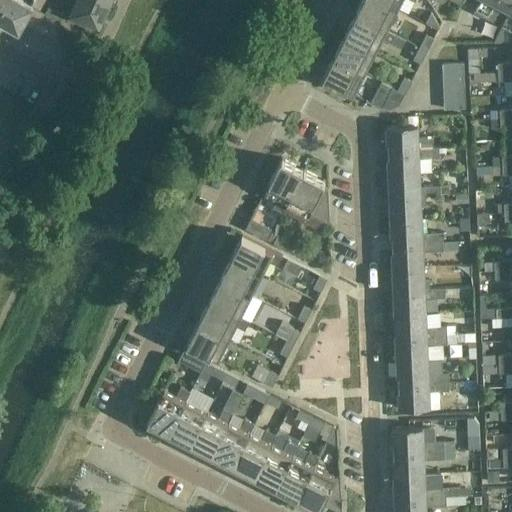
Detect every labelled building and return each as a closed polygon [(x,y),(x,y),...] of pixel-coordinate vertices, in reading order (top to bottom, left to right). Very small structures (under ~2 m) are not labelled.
[(23,22),(31,26),(40,11),(46,0),(32,0),(33,1),(30,5),(20,0),(6,0),(0,12),(0,22),(17,32),(23,22)] [(101,0),(76,0),(71,12),(71,14),(84,20),(97,26),(108,3),(101,0)] [(380,0),(361,0),(355,14),(386,30),(397,9),(380,0)] [(380,0),(397,9),(401,0),(412,0),(415,1),(415,0),(380,0)] [(496,3),(508,10),(511,2),(511,0),(479,0),(473,12),(488,19),(496,3)] [(44,13),(35,29),(68,47),(84,20),(71,14),(71,12),(67,10),(64,17),(52,11),(47,7),(44,13)] [(425,23),(438,29),(439,26),(431,12),(425,23)] [(355,14),(344,35),(376,51),(386,30),(355,14)] [(426,34),(419,46),(427,50),(434,38),(426,34)] [(344,35),(333,56),(365,72),(376,51),(344,35)] [(427,50),(419,46),(413,59),(421,63),(427,50)] [(481,60),(500,61),(501,52),(482,51),(481,60)] [(333,56),(322,78),(353,94),(365,72),(333,56)] [(497,72),(511,71),(511,61),(497,63),(497,72)] [(463,63),(442,64),(443,76),(463,75),(463,63)] [(511,71),(497,72),(498,80),(498,81),(511,79),(511,71)] [(463,75),(443,76),(443,86),(464,85),(463,75)] [(397,89),(405,93),(412,80),(404,76),(397,89)] [(366,101),(381,108),(392,87),(381,81),(371,102),(366,99),(366,101)] [(464,85),(443,86),(444,97),(464,96),(464,85)] [(464,96),(444,97),(444,108),(465,107),(464,96)] [(511,108),(499,109),(499,118),(511,117),(511,108)] [(511,127),(511,117),(499,118),(500,128),(511,127)] [(390,141),(390,150),(419,149),(419,148),(418,124),(386,126),(387,141),(390,141)] [(388,157),(388,174),(420,173),(419,157),(439,157),(438,147),(419,148),(419,149),(390,150),(390,157),(388,157)] [(511,155),(501,156),(502,165),(511,164),(511,155)] [(273,207),(282,212),(287,201),(302,170),(281,159),(265,190),(278,197),(273,207)] [(511,173),(511,164),(502,165),(502,174),(511,173)] [(474,166),(474,177),(489,177),(489,166),(474,166)] [(325,181),(302,170),(287,201),(329,223),(328,189),(322,187),(325,181)] [(388,174),(390,197),(426,196),(426,195),(440,195),(440,185),(420,186),(420,173),(388,174)] [(390,197),(391,221),(422,219),(421,205),(426,204),(426,196),(390,197)] [(511,202),(503,203),(503,211),(511,210),(511,202)] [(245,229),(266,240),(272,229),(250,219),(245,229)] [(394,235),(394,244),(442,242),(442,232),(422,233),(422,219),(391,221),(391,235),(394,235)] [(242,235),(230,258),(262,274),(273,252),(242,235)] [(273,243),(286,250),(289,242),(277,235),(273,243)] [(392,251),(393,267),(424,266),(423,251),(443,251),(442,242),(394,244),(395,251),(392,251)] [(230,258),(219,279),(251,295),(262,274),(230,258)] [(494,271),(511,269),(511,260),(494,261),(494,271)] [(393,267),(394,291),(430,289),(430,279),(424,280),(424,266),(393,267)] [(511,269),(494,271),(494,279),(511,278),(511,269)] [(319,275),(313,288),(320,292),(327,279),(319,275)] [(219,279),(209,300),(240,316),(251,295),(219,279)] [(394,291),(395,314),(426,313),(425,299),(430,298),(445,297),(445,288),(430,289),(394,291)] [(209,300),(198,322),(229,338),(240,316),(209,300)] [(304,305),(297,318),(305,322),(311,309),(304,305)] [(496,317),(511,317),(511,307),(496,308),(496,317)] [(395,314),(396,337),(446,335),(446,326),(427,326),(426,313),(395,314)] [(504,318),(478,319),(478,330),(505,329),(504,318)] [(198,322),(186,344),(218,360),(229,338),(198,322)] [(293,328),(286,340),(294,344),(300,332),(293,328)] [(451,354),(474,350),(470,332),(448,337),(451,354)] [(396,337),(397,361),(428,359),(427,345),(447,344),(446,335),(396,337)] [(286,340),(280,353),(287,357),(294,344),(286,340)] [(178,361),(199,372),(204,361),(183,350),(178,361)] [(511,354),(498,355),(498,364),(511,363),(511,354)] [(400,376),(400,384),(448,382),(448,373),(428,373),(428,359),(397,361),(397,376),(400,376)] [(511,372),(511,363),(498,364),(498,373),(511,372)] [(278,375),(271,371),(264,383),(272,387),(278,375)] [(218,386),(236,392),(240,379),(221,373),(218,386)] [(448,382),(400,384),(401,391),(398,392),(399,408),(430,407),(429,391),(449,391),(448,382)] [(253,396),(266,402),(269,394),(257,388),(253,396)] [(147,421),(170,432),(186,401),(163,389),(147,421)] [(269,394),(266,402),(278,408),(282,401),(269,394)] [(186,401),(170,432),(191,443),(207,411),(186,401)] [(511,401),(500,402),(500,411),(511,410),(511,401)] [(296,417),(308,424),(312,416),(299,410),(296,417)] [(511,410),(500,411),(500,420),(511,419),(511,410)] [(207,411),(191,443),(212,454),(228,422),(207,411)] [(312,416),(308,424),(321,430),(325,423),(312,416)] [(250,433),(228,422),(212,454),(234,465),(250,433)] [(326,441),(338,447),(338,428),(336,429),(334,427),(326,441)] [(396,444),(396,453),(443,451),(443,441),(424,441),(423,427),(392,428),(393,444),(396,444)] [(271,444),(250,433),(234,465),(255,476),(271,444)] [(292,455),(271,444),(255,476),(276,486),(292,455)] [(511,447),(502,448),(502,458),(511,457),(511,447)] [(393,461),(394,476),(425,475),(425,459),(443,459),(443,451),(396,453),(396,460),(393,461)] [(314,466),(292,455),(276,486),(297,497),(314,466)] [(511,457),(502,458),(503,466),(511,466),(511,457)] [(314,466),(297,497),(320,509),(323,503),(339,511),(341,511),(340,479),(314,466)] [(394,476),(395,500),(445,498),(445,488),(426,489),(425,475),(394,476)] [(395,500),(395,511),(426,511),(427,507),(445,506),(445,498),(395,500)]
